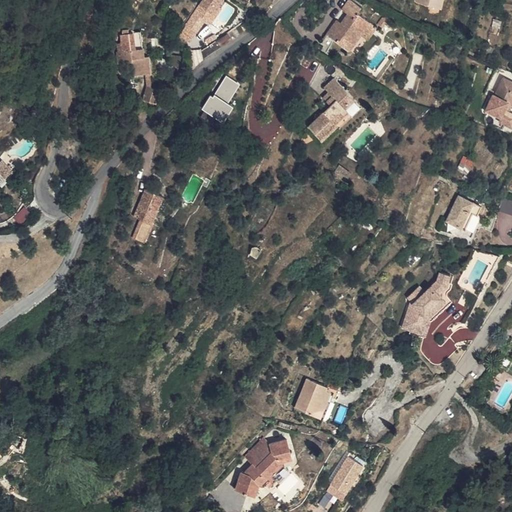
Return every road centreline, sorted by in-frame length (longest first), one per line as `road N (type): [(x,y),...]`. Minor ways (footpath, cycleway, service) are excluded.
road 1 (residential): [(87,0),(43,191),(63,208),(99,181)]
road 2 (residential): [(99,181),(196,77),(289,0)]
road 3 (residential): [(371,511),(511,296)]
road 4 (residential): [(99,181),(66,268),(0,323)]
